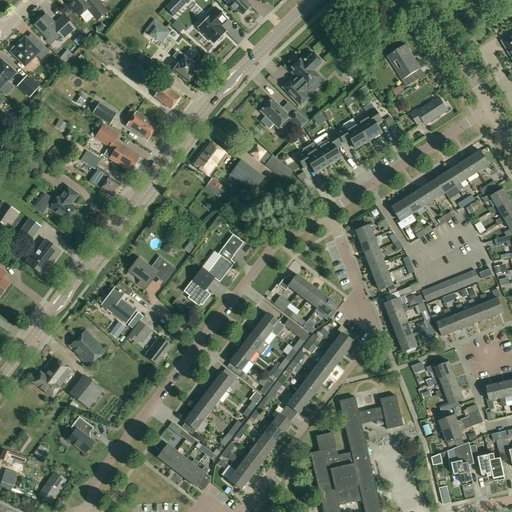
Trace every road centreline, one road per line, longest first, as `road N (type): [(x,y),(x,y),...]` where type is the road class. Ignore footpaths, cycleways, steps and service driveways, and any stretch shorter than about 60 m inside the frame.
road 1 (secondary): [(0,381),(212,102),(312,0)]
road 2 (residential): [(242,511),(360,340),(362,300),(328,209)]
road 3 (residential): [(92,509),(90,482),(195,345)]
road 4 (residential): [(195,345),(292,230),(328,209)]
road 5 (residential): [(328,209),(490,109)]
road 6 (residential): [(490,109),(425,0)]
